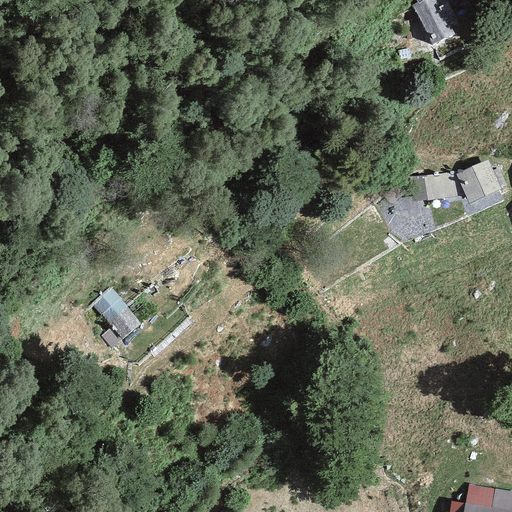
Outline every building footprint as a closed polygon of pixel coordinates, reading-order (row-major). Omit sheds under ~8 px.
[(445,0),(424,0),(412,6),(433,48),(455,38),(449,27),(457,23),(445,0)] [(487,162),(456,176),(469,206),(501,192),(487,162)] [(453,173),(408,178),(411,203),(457,197),(453,173)] [(140,326),(111,288),(92,303),(121,341),(140,326)] [(511,511),(511,492),(468,485),(463,511),(511,511)]
